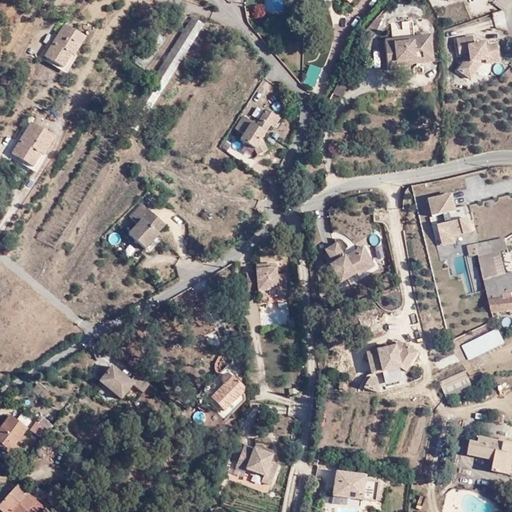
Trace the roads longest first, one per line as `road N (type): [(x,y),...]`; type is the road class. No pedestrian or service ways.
road 1 (unclassified): [(511,162),(338,192),(236,247),(0,399)]
road 2 (unknown): [(391,181),(413,313)]
